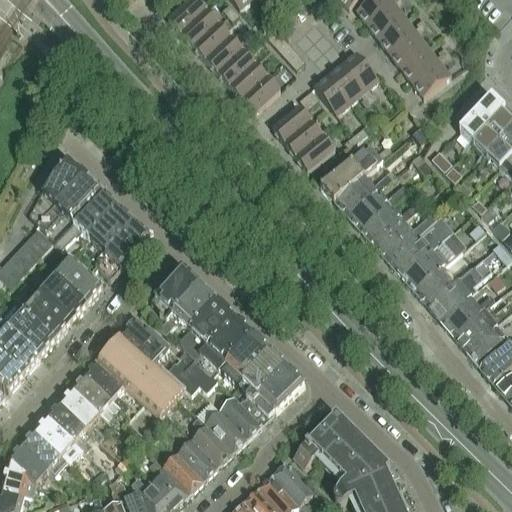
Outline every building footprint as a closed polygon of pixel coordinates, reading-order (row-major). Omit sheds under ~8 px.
[(182,40),(209,15),(200,5),(202,3),(198,0),(197,0),(169,26),(182,40)] [(229,0),(241,15),(256,2),(254,0),(229,0)] [(337,0),(350,14),(353,10),(364,0),(337,0)] [(379,0),(358,16),(369,31),(406,3),(403,0),(394,0),(394,1),(395,3),(392,5),(388,0),(379,0)] [(379,45),(406,25),(399,15),(402,12),(404,14),(411,9),(406,3),(369,31),(379,45)] [(226,20),(233,15),(229,9),(222,15),(226,20)] [(182,40),(194,53),(223,26),(219,22),(217,24),(209,15),(182,40)] [(231,26),(238,21),(233,15),(226,20),(231,26)] [(379,45),(390,59),(428,31),(422,24),(415,30),(417,31),(413,34),(406,25),(379,45)] [(194,53),(206,66),(233,42),(224,32),(227,30),(223,26),(194,53)] [(401,74),(428,53),(420,43),(424,40),(426,43),(432,38),(428,31),(390,59),(401,74)] [(304,68),(276,36),(268,44),(296,75),(304,68)] [(206,66),(218,79),(247,53),(243,48),(241,51),(233,42),(206,66)] [(401,74),(411,88),(449,60),(443,52),(436,58),(438,61),(435,63),(428,53),(401,74)] [(230,93),(257,69),(248,59),(251,56),(247,53),(218,79),(230,93)] [(368,94),(379,85),(356,57),(342,70),(373,106),(379,101),(373,95),(370,97),(368,94)] [(422,103),(451,83),(442,71),(445,69),(447,72),(454,67),(449,60),(411,88),(422,103)] [(230,93),(242,106),(271,80),(267,76),(265,78),(257,69),(230,93)] [(373,106),(342,70),(328,81),(351,108),(359,101),(361,104),(358,107),(364,114),(373,106)] [(271,80),(242,106),(255,120),(282,96),(273,86),(275,84),(271,80)] [(351,108),(328,81),(314,93),(338,124),(342,120),(340,117),(351,108)] [(303,111),(273,135),(307,179),(335,157),(326,146),(329,143),(323,135),(319,138),(304,119),(320,106),(311,96),(299,106),(303,111)] [(459,138),(473,151),(505,117),(492,104),(459,138)] [(486,163),(511,136),(511,123),(505,117),(473,151),(486,163)] [(359,137),(353,142),(345,149),(350,154),(372,136),(367,131),(359,137)] [(412,141),(421,151),(430,143),(421,134),(412,141)] [(511,136),(486,163),(499,176),(511,162),(511,136)] [(370,152),(321,193),(320,194),(334,209),(365,182),(382,167),(370,152)] [(448,168),(440,160),(433,166),(441,175),(448,168)] [(511,188),(511,162),(499,176),(511,188)] [(334,209),(347,224),(378,197),(410,170),(404,164),(373,191),(365,182),(334,209)] [(38,230),(70,197),(84,182),(67,165),(53,179),(42,199),(31,223),(38,230)] [(425,167),(418,174),(426,183),(433,176),(425,167)] [(463,182),(454,172),(446,180),(455,190),(463,182)] [(63,219),(72,228),(101,198),(84,182),(70,197),(38,230),(45,237),(63,219)] [(472,196),(464,188),(457,194),(465,203),(472,196)] [(378,197),(347,224),(361,239),(391,212),(410,196),(404,189),(386,206),(378,197)] [(89,244),(118,214),(101,198),(72,228),(74,229),(54,250),(62,257),(81,236),(89,244)] [(361,239),(374,253),(405,227),(424,210),(419,205),(400,222),(391,212),(361,239)] [(473,212),(481,220),(487,215),(479,207),(473,212)] [(490,212),(487,215),(481,220),(488,228),(497,220),(490,212)] [(89,244),(106,260),(135,229),(118,214),(89,244)] [(413,237),(405,227),(374,253),(387,268),(427,236),(438,227),(432,220),(413,237)] [(510,238),(501,228),(493,235),(503,245),(510,238)] [(150,244),(135,229),(106,260),(121,274),(150,244)] [(485,238),(479,232),(470,240),(476,246),(485,238)] [(46,257),(54,249),(38,235),(31,242),(46,257)] [(387,268),(401,283),(431,257),(421,246),(430,239),(427,236),(387,268)] [(414,298),(462,257),(467,253),(454,238),(431,258),(431,257),(401,283),(414,298)] [(46,257),(31,242),(23,250),(39,265),(46,257)] [(39,265),(23,250),(16,259),(31,273),(39,265)] [(511,267),(511,264),(498,250),(482,265),(485,269),(495,260),(507,272),(511,267)] [(457,287),(448,276),(456,269),(459,273),(469,264),(462,257),(414,298),(427,313),(457,287)] [(31,273),(16,259),(8,267),(23,281),(31,273)] [(56,285),(86,313),(102,295),(65,261),(61,266),(68,272),(56,285)] [(457,287),(427,313),(440,328),(471,302),(477,296),(474,293),(491,277),(481,266),(457,287)] [(2,273),(0,275),(0,284),(11,295),(23,281),(8,267),(2,273)] [(165,327),(183,308),(199,291),(181,274),(154,303),(164,313),(158,320),(165,327)] [(38,292),(34,296),(71,330),(86,313),(56,285),(44,298),(38,292)] [(179,327),(189,336),(216,307),(199,291),(183,308),(165,327),(167,329),(160,335),(166,341),(179,327)] [(25,319),(55,347),(71,330),(34,296),(30,293),(26,297),(35,307),(25,319)] [(471,302),(440,328),(453,344),(489,314),(497,307),(500,311),(507,306),(502,301),(496,306),(491,300),(479,311),(471,302)] [(175,370),(183,377),(234,324),(216,307),(189,336),(180,347),(184,357),(186,359),(175,370)] [(453,344),(466,359),(497,332),(511,319),(511,312),(510,310),(496,322),(489,314),(453,344)] [(16,311),(1,328),(39,364),(55,347),(25,319),(16,311)] [(168,354),(135,324),(122,339),(162,375),(169,368),(161,361),(168,354)] [(251,340),(234,324),(183,377),(200,393),(251,340)] [(0,326),(0,360),(24,381),(39,364),(1,328),(0,326)] [(497,332),(466,359),(479,374),(511,345),(511,343),(509,346),(497,332)] [(162,375),(122,339),(96,367),(124,393),(159,425),(184,396),(191,402),(199,393),(174,371),(167,379),(162,375)] [(227,372),(242,386),(269,357),(251,340),(200,393),(208,400),(219,388),(215,384),(227,372)] [(511,345),(479,374),(493,390),(511,373),(511,345)] [(242,386),(252,396),(259,402),(287,373),(269,357),(242,386)] [(0,391),(8,399),(24,381),(0,360),(0,391)] [(124,393),(96,367),(84,381),(112,406),(121,414),(124,411),(121,408),(122,406),(116,401),(124,393)] [(305,390),(287,373),(259,402),(252,396),(239,410),(261,433),(276,418),(305,390)] [(511,373),(493,390),(507,406),(511,402),(511,373)] [(112,406),(84,381),(72,394),(100,420),(108,427),(119,437),(125,431),(114,421),(111,425),(108,422),(110,420),(104,415),(112,406)] [(100,420),(72,394),(59,408),(88,434),(96,441),(99,438),(96,436),(98,434),(93,429),(100,420)] [(233,403),(218,417),(247,446),(261,433),(239,410),(233,403)] [(88,434),(59,408),(47,422),(75,448),(86,458),(90,453),(79,443),(88,434)] [(232,461),(247,446),(218,417),(204,431),(205,433),(232,461)] [(402,511),(387,477),(390,473),(338,421),(310,449),(308,448),(301,456),(294,462),(305,474),(320,459),(346,486),(335,499),(334,502),(335,505),(337,507),(340,509),(344,509),(355,502),(359,511),(402,511)] [(75,448),(47,422),(35,435),(68,466),(71,468),(74,465),(72,463),(73,462),(67,456),(75,448)] [(205,433),(192,446),(219,473),(232,461),(205,433)] [(68,466),(35,435),(22,449),(50,476),(56,481),(60,476),(68,466)] [(204,487),(219,473),(192,446),(177,460),(204,487)] [(50,476),(22,449),(9,463),(36,490),(37,490),(50,476)] [(177,460),(163,473),(190,500),(204,487),(177,460)] [(36,490),(9,463),(1,496),(23,502),(23,501),(32,504),(36,490)] [(130,474),(123,467),(116,474),(123,481),(130,474)] [(172,511),(177,511),(190,500),(163,473),(157,467),(151,473),(157,479),(148,487),(172,511)] [(286,469),(272,483),(297,511),(332,511),(328,508),(324,511),(306,511),(303,509),(313,499),(286,469)] [(92,486),(96,491),(106,483),(102,478),(92,486)] [(112,486),(117,497),(123,511),(144,511),(139,500),(130,504),(124,490),(129,488),(124,481),(112,486)] [(297,511),(272,483),(258,496),(272,511),(297,511)] [(138,497),(139,500),(144,511),(172,511),(148,487),(143,492),(138,486),(132,491),(138,497)] [(0,511),(20,511),(23,502),(1,496),(0,499),(0,511)] [(272,511),(258,496),(244,510),(245,511),(272,511)] [(93,511),(101,511),(95,497),(84,501),(87,509),(92,507),(93,511)] [(123,511),(117,497),(112,499),(116,509),(109,511),(123,511)]
